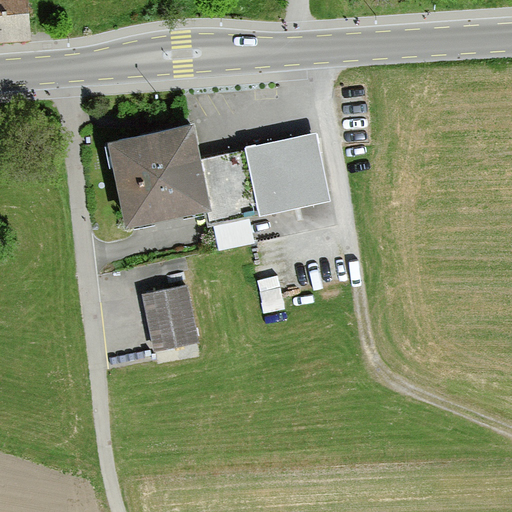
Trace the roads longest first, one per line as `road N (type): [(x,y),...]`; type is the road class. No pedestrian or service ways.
road 1 (tertiary): [(511,35),(184,53),(0,73)]
road 2 (track): [(511,430),(379,367),(313,48)]
